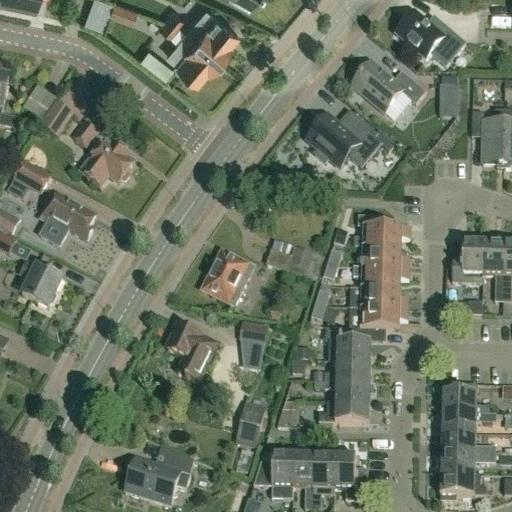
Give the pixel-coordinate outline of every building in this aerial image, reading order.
[(234,0),(235,0),(233,4),(248,12),(254,0),(234,0)] [(108,16),(131,25),(136,12),(113,3),(108,16)] [(511,4),(492,5),(492,31),(511,30),(511,4)] [(205,11),(187,33),(218,60),(230,46),(229,45),(236,37),(214,18),(214,19),(205,11)] [(164,21),(176,31),(183,23),(172,13),(164,21)] [(395,39),(426,65),(437,51),(442,55),(450,46),(445,42),(415,16),(395,39)] [(176,31),(164,21),(158,28),(170,39),(176,31)] [(218,60),(187,33),(166,57),(175,65),(175,66),(197,84),(206,73),(207,74),(210,71),(213,73),(219,65),(217,62),(218,60)] [(384,118),(402,98),(416,109),(426,97),(401,77),(394,86),(371,67),(352,91),(384,118)] [(0,128),(17,131),(18,120),(2,117),(9,81),(0,78),(0,128)] [(440,88),(440,104),(457,104),(457,88),(440,88)] [(503,113),(504,113),(504,102),(495,102),(495,113),(495,124),(483,124),(484,117),(472,116),(472,141),(483,141),(483,168),(497,169),(497,171),(502,171),(503,113)] [(57,139),(73,116),(56,105),(40,128),(57,139)] [(511,113),(504,113),(503,113),(502,171),(510,171),(510,169),(511,168),(511,113)] [(371,141),(374,138),(350,118),(339,132),(326,121),(306,146),(317,155),(313,159),(324,168),(328,164),(339,172),(347,161),(359,171),(378,147),(371,141)] [(85,152),(99,134),(86,124),(73,143),(85,152)] [(118,187),(133,167),(126,161),(129,157),(114,145),(112,148),(106,144),(81,177),(99,190),(107,179),(118,187)] [(13,184),(40,199),(51,181),(23,165),(13,184)] [(89,231),(96,220),(57,198),(51,209),(48,207),(39,222),(66,237),(68,234),(86,244),(93,233),(89,231)] [(0,231),(0,232),(9,217),(0,211),(0,231)] [(361,252),(396,253),(396,243),(410,243),(410,232),(383,231),(383,221),(358,221),(358,231),(362,231),(361,252)] [(344,250),(348,236),(337,233),(334,247),(344,250)] [(0,246),(0,251),(17,260),(23,247),(4,238),(0,246)] [(296,249),(273,242),(266,270),(318,284),(324,260),(295,253),(296,249)] [(483,279),(484,245),(463,244),(463,263),(453,263),(452,286),(483,287),(483,279)] [(484,245),(483,279),(495,279),(495,291),(494,306),(503,306),(504,245),(484,245)] [(511,245),(504,245),(503,306),(511,306),(511,291),(511,285),(511,245)] [(396,253),(361,252),(361,273),(409,274),(409,262),(396,261),(396,253)] [(327,267),(338,270),(342,256),(332,253),(327,267)] [(234,308),(240,297),(252,274),(223,259),(205,294),(234,308)] [(29,283),(22,299),(48,312),(50,308),(53,308),(56,301),(54,299),(62,282),(36,269),(36,270),(26,265),(20,279),(29,283)] [(338,270),(327,267),(323,281),(333,284),(338,270)] [(361,273),(360,293),(394,294),(395,284),(408,284),(409,274),(361,273)] [(394,294),(360,293),(360,302),(351,301),(350,312),(359,312),(407,314),(408,302),(394,302),(394,294)] [(320,294),(315,307),(326,311),(330,297),(320,294)] [(275,296),(270,314),(282,318),(287,299),(275,296)] [(482,319),(482,305),(456,305),(456,318),(482,319)] [(326,311),(315,307),(311,321),(322,324),(326,311)] [(359,312),(359,333),(393,334),(394,325),(407,325),(407,314),(359,312)] [(268,330),(242,325),(239,344),(243,375),(260,377),(268,330)] [(177,378),(199,388),(206,372),(211,375),(217,361),(212,359),(218,347),(178,328),(166,353),(185,361),(177,378)] [(359,345),(359,333),(325,332),(325,345),(328,345),(328,364),(336,364),(336,365),(370,366),(371,345),(359,345)] [(0,366),(9,345),(0,341),(0,366)] [(310,352),(297,352),(296,362),(310,362),(310,352)] [(305,365),(291,366),(291,379),(304,379),(305,365)] [(370,366),(336,365),(335,377),(324,377),(324,378),(315,377),(315,385),(370,386),(370,366)] [(370,386),(315,385),(314,385),(314,393),(324,393),(335,394),(335,407),(369,407),(370,386)] [(442,416),(495,417),(495,411),(488,411),(488,409),(476,409),(477,389),(459,388),(459,397),(442,396),(442,416)] [(511,402),(511,389),(503,390),(503,402),(511,402)] [(245,405),(235,446),(256,452),(266,411),(245,405)] [(284,405),(277,430),(288,431),(289,428),(297,429),(299,414),(303,414),(304,405),(284,405)] [(369,407),(335,407),(335,418),(319,418),(319,426),(332,426),(335,426),(334,427),(369,428),(369,407)] [(442,416),(441,437),(476,437),(476,426),(495,426),(495,417),(442,416)] [(476,437),(441,437),(441,457),(495,458),(495,451),(475,450),(476,437)] [(125,495),(170,509),(176,490),(185,493),(194,463),(144,442),(144,443),(168,454),(163,470),(135,462),(125,495)] [(292,492),(293,458),(272,457),(271,491),(272,491),(272,503),(280,503),(280,491),(292,492)] [(441,457),(440,478),(475,478),(475,467),(495,467),(495,458),(441,457)] [(293,458),(292,492),(304,492),(303,511),(311,511),(313,458),(293,458)] [(334,459),(313,458),(311,511),(320,511),(321,498),(333,499),(334,459)] [(334,459),(333,499),(334,499),(334,493),(345,493),(345,505),(366,506),(367,501),(367,473),(355,473),(355,459),(334,459)] [(475,478),(440,478),(440,499),(474,500),(474,499),(486,499),(486,492),(480,492),(481,479),(475,479),(475,478)] [(235,488),(227,511),(240,511),(247,492),(235,488)]
